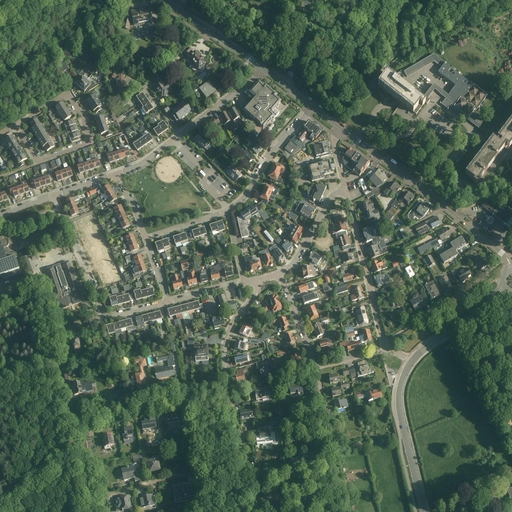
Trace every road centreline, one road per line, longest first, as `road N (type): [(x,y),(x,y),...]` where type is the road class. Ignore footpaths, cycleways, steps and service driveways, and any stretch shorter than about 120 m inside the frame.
road 1 (secondary): [(505,257),(340,128)]
road 2 (residential): [(345,189),(384,345)]
road 3 (secondary): [(423,511),(398,410),(412,362)]
road 4 (residential): [(14,125),(38,161),(86,144),(83,118),(66,94)]
road 5 (residential): [(384,345),(505,257)]
road 6 (residential): [(132,490),(195,472),(184,400)]
road 7 (residential): [(226,211),(312,107)]
road 8 (residential): [(54,196),(105,318)]
road 9 (secondary): [(161,0),(263,69)]
road 10 (residential): [(227,391),(227,336),(256,278)]
